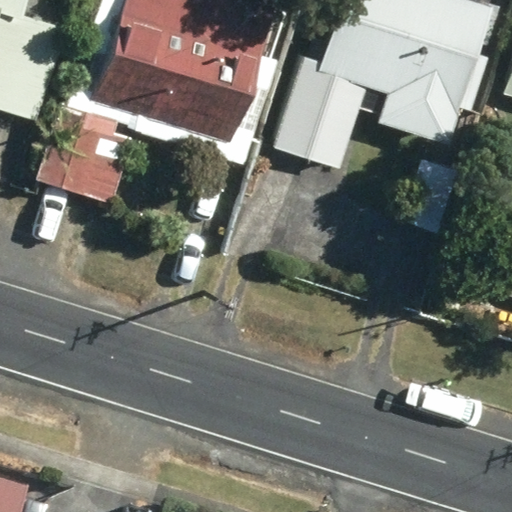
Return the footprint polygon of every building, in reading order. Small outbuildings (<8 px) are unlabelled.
[(110,0),(85,84),(222,125),(257,0),(110,0)] [(269,134),(337,155),(362,72),(452,100),(454,91),(467,95),(483,42),(470,38),(480,0),(331,0),(317,48),(298,42),(269,134)] [(511,39),(500,83),(511,86),(511,39)] [(31,167),(108,194),(128,128),(110,121),(114,111),(57,92),(31,167)] [(0,511),(14,511),(25,481),(0,472),(0,511)]
